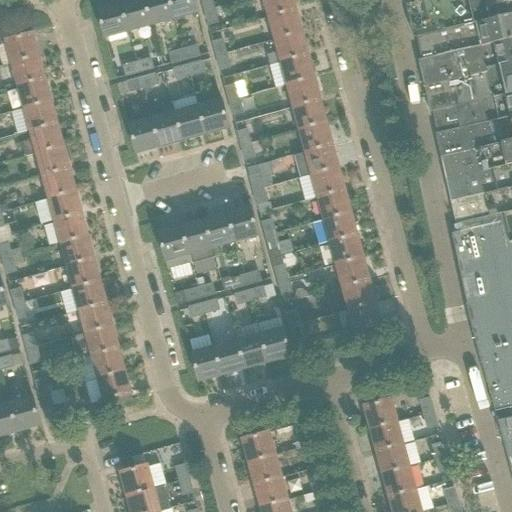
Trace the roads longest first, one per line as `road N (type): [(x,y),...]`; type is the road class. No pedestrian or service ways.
road 1 (residential): [(204,411),(172,408),(57,0)]
road 2 (residential): [(320,0),(427,350)]
road 3 (residential): [(463,339),(389,0)]
road 4 (residential): [(509,511),(463,339)]
road 5 (residential): [(362,511),(327,376)]
road 6 (residential): [(204,411),(327,376)]
